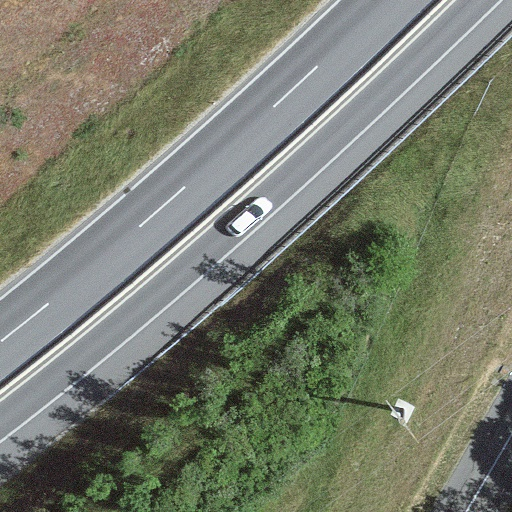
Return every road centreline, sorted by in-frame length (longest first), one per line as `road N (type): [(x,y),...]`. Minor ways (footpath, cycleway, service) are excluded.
road 1 (trunk): [(0,421),(210,249),(480,0)]
road 2 (trunk): [(388,0),(0,342)]
